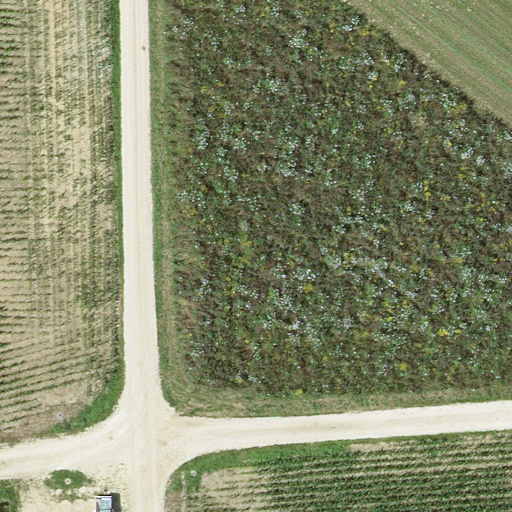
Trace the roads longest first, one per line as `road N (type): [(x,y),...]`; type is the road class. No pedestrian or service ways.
road 1 (track): [(138,0),(149,511)]
road 2 (track): [(147,432),(511,409)]
road 3 (track): [(147,432),(0,453)]
